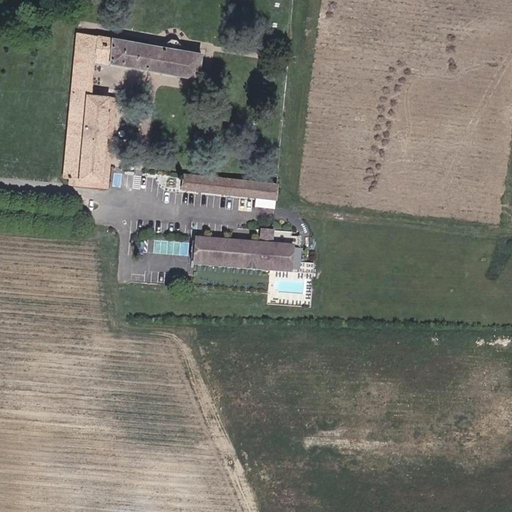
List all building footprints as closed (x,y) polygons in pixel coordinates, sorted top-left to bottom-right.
[(166,42),(166,48),(76,34),(71,86),(80,87),(88,88),(90,61),(198,76),(201,52),(178,49),(178,43),(174,39),(170,39),(166,42)] [(80,87),(71,86),(62,178),(70,179),(102,183),(109,97),(80,95),(80,87)] [(109,97),(102,183),(102,188),(110,189),(116,98),(109,97)] [(181,192),(275,203),(277,185),(184,173),(181,192)] [(69,186),(102,188),(102,183),(70,179),(69,186)] [(192,269),(310,277),(311,266),(297,266),(298,259),(303,260),(304,251),(301,253),(297,248),(297,239),(288,238),(288,234),(260,232),(259,247),(194,242),(192,269)]
